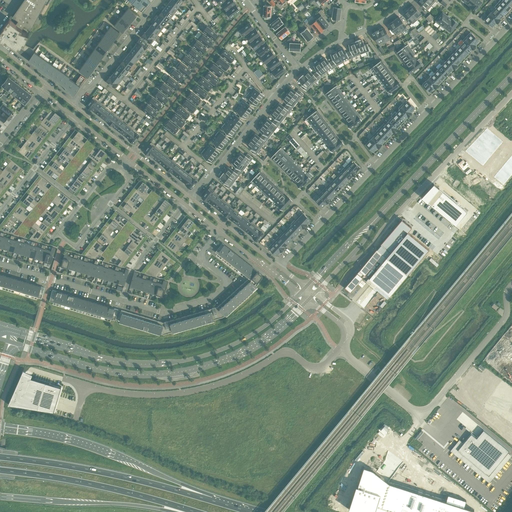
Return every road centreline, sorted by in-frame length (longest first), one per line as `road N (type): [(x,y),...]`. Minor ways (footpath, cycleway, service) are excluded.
road 1 (tertiary): [(10,342),(106,370),(185,370),(251,346),(307,300)]
road 2 (tertiary): [(299,293),(245,338),(183,362),(115,361),(6,325)]
road 3 (residential): [(83,384),(171,394),(221,383),(282,352),(320,369),(339,350)]
road 4 (unclassified): [(346,259),(363,255),(511,93)]
road 5 (primary): [(211,500),(88,444),(0,429)]
road 6 (primary): [(211,500),(0,456)]
road 7 (residential): [(120,169),(112,163),(57,234),(75,248),(131,177)]
road 8 (primary): [(0,470),(195,511)]
road 9 (tertiary): [(511,74),(377,216)]
road 10 (residential): [(218,230),(197,256),(227,279),(217,296),(166,312),(122,300)]
road 11 (residential): [(191,198),(298,68)]
road 12 (residential): [(422,416),(506,316),(511,284)]
road 13 (primary): [(14,497),(170,511)]
road 14 (residential): [(191,198),(74,105)]
road 15 (residential): [(159,0),(74,105)]
road 16 (residential): [(122,300),(0,264)]
